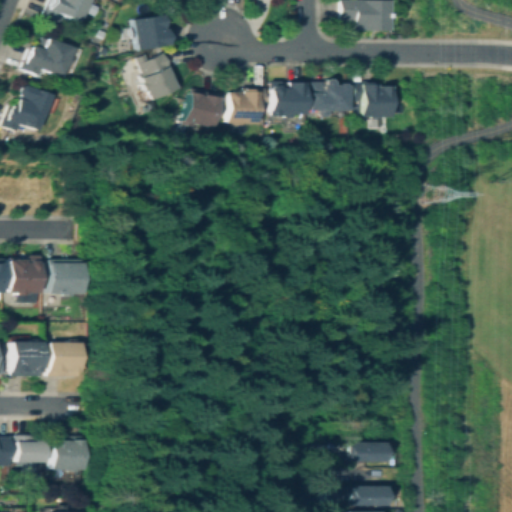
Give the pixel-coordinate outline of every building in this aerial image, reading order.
[(83,0),(73,20),(59,14),(55,22),(37,14),(43,0),(83,0)] [(335,0),(388,0),(388,30),(373,31),(358,30),(358,29),(350,29),(350,24),(347,24),(347,20),(336,20),(335,0)] [(157,27),(158,28),(161,28),(161,31),(163,30),(164,42),(164,44),(132,49),(130,37),(128,37),(127,27),(128,27),(127,18),(158,14),(160,26),(157,27)] [(36,36),(66,48),(63,55),(67,56),(63,67),(59,65),(56,74),(36,66),(32,75),(15,68),(25,44),(32,47),(36,36)] [(102,54),(96,52),(99,45),(105,47),(102,54)] [(157,51),(164,66),(161,66),(172,87),(154,96),(155,97),(150,99),(150,98),(146,99),(142,90),(139,91),(135,82),(137,81),(135,77),(138,75),(138,74),(132,57),(140,53),(141,59),(157,51)] [(326,78),(329,81),(329,84),(332,84),(334,83),(340,83),(341,84),(343,84),(343,110),(326,110),(326,114),(323,116),(318,116),(315,114),(315,110),(305,110),(305,80),(319,80),(322,78),(326,78)] [(277,87),(282,87),(282,81),(300,81),(299,113),(275,113),(275,115),(264,115),(265,82),(267,80),(276,80),(277,82),(277,87)] [(387,85),(386,117),(355,116),(355,100),(348,100),(348,80),(357,80),(357,83),(372,83),(372,85),(387,85)] [(45,94),(32,130),(13,124),(12,130),(0,126),(0,115),(4,103),(10,105),(14,94),(12,92),(14,86),(17,84),(45,94)] [(215,94),(208,128),(189,124),(188,127),(178,124),(179,121),(178,121),(185,87),(215,94)] [(259,87),(258,108),(251,108),(251,123),(238,123),(238,126),(228,125),(228,123),(220,122),(220,96),(221,93),(225,91),(231,91),(234,93),(235,94),(235,90),(236,87),(259,87)] [(34,256),(33,292),(20,292),(21,294),(10,294),(11,292),(3,292),(3,257),(21,257),(23,254),(32,254),(34,256)] [(75,258),(75,293),(42,292),(42,258),(75,258)] [(34,339),(34,341),(36,341),(36,374),(6,375),(6,341),(24,341),(24,339),(34,339)] [(72,356),(72,372),(70,371),(71,375),(42,375),(41,341),(72,341),(72,356)] [(39,437),(38,462),(9,461),(10,434),(26,435),(26,436),(39,437)] [(77,435),(76,469),(46,469),(47,434),(77,435)] [(382,442),(382,461),(343,460),(343,441),(382,442)] [(382,486),(382,505),(343,504),(343,485),(382,486)]
